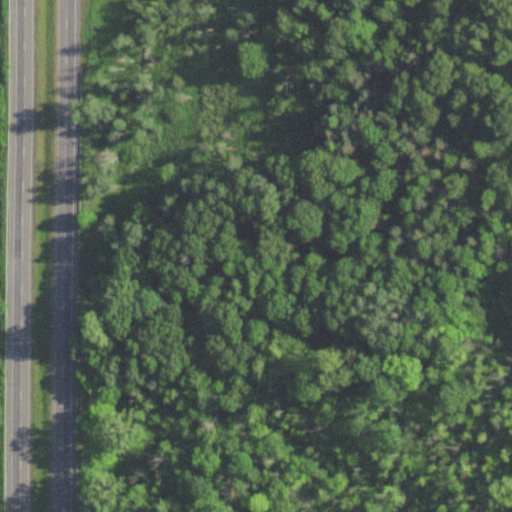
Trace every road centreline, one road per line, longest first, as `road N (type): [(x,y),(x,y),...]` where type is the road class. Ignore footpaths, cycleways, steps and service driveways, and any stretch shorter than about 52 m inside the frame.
road 1 (primary): [(26,0),(20,511)]
road 2 (primary): [(62,511),(66,0)]
